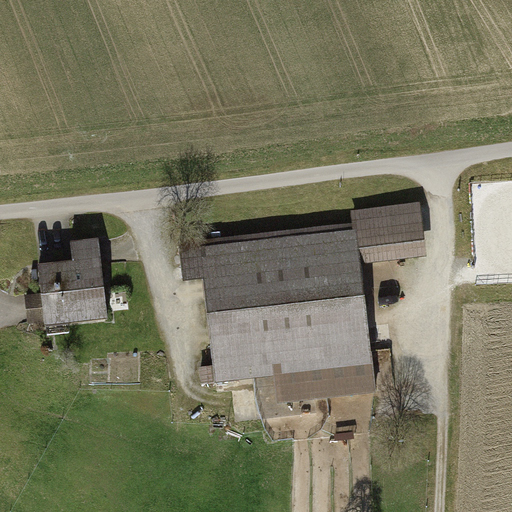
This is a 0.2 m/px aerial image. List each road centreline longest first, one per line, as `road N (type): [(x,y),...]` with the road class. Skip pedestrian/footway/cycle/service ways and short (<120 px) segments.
road 1 (track): [(0,213),(511,150)]
road 2 (track): [(449,158),(436,511)]
